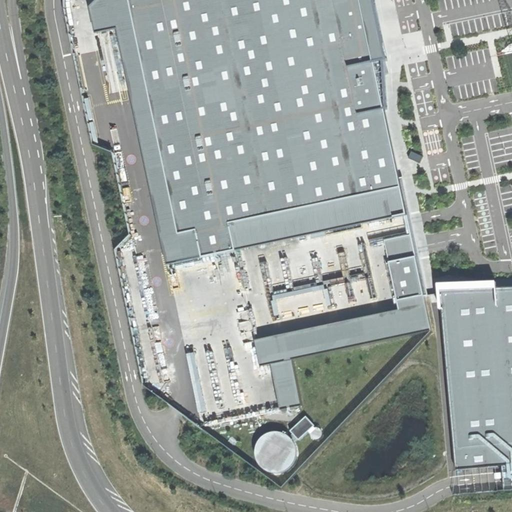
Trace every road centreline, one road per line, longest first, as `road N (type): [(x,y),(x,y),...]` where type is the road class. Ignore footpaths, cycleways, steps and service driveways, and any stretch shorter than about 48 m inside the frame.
road 1 (tertiary): [(111,511),(74,446),(65,407),(28,150)]
road 2 (tertiary): [(0,106),(14,246),(0,345)]
road 3 (tertiary): [(28,150),(11,0)]
road 4 (tertiary): [(28,150),(0,24)]
